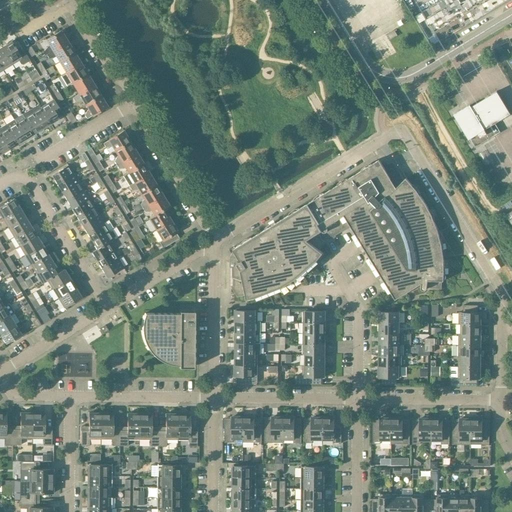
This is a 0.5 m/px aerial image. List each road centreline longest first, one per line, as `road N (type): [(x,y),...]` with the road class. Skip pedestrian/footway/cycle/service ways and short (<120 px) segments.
road 1 (residential): [(215,241),(402,133),(501,300),(500,401)]
road 2 (residential): [(215,241),(114,305),(100,296),(28,179),(14,177)]
road 3 (tertiary): [(325,0),(364,62),(392,78),(511,15)]
road 4 (residential): [(215,241),(132,103)]
road 5 (residential): [(212,400),(215,241)]
road 6 (residential): [(358,400),(212,400)]
road 7 (residential): [(212,400),(70,399)]
road 8 (residential): [(500,401),(358,400)]
road 9 (residential): [(132,103),(67,0)]
